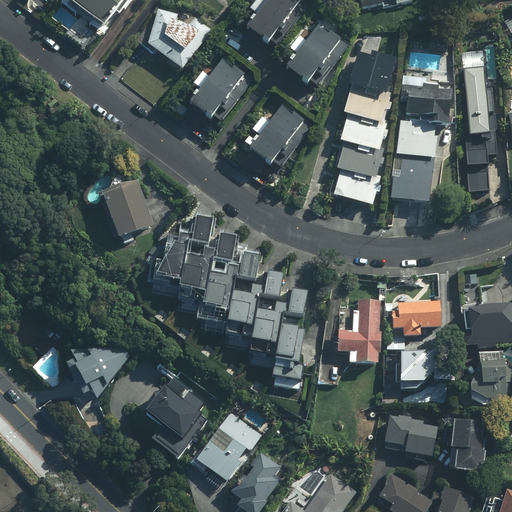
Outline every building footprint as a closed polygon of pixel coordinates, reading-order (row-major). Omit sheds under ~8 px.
[(133,0),(71,0),(71,2),(111,31),(133,0)] [(308,9),(297,0),(272,0),(250,28),(277,49),(308,9)] [(357,0),(359,10),(383,5),(383,9),(415,3),(414,0),(357,0)] [(191,28),(178,24),(180,16),(160,11),(150,47),(185,72),(213,32),(196,20),(191,28)] [(348,47),(322,28),(290,70),(316,89),(348,47)] [(430,34),(429,51),(450,52),(450,35),(430,34)] [(374,54),(372,58),(360,54),(351,85),(390,96),(400,62),(374,54)] [(253,83),(225,63),(194,106),(223,126),(253,83)] [(409,68),(405,102),(410,102),(408,119),(450,124),(457,74),(409,68)] [(485,69),(465,71),(474,194),(494,192),(492,159),(498,159),(494,96),(487,97),(485,69)] [(392,102),(353,92),(347,115),(387,125),(392,102)] [(313,130),(285,108),(252,150),(280,172),(313,130)] [(388,130),(348,121),(343,144),(383,153),(388,130)] [(440,129),(401,124),(398,155),(436,160),(440,129)] [(385,157),(346,148),(340,172),(379,181),(385,157)] [(435,166),(397,161),(393,199),(430,204),(435,166)] [(381,186),(341,177),(336,197),(375,207),(381,186)] [(140,182),(100,195),(115,242),(155,229),(140,182)] [(215,222),(200,219),(197,238),(169,234),(169,237),(162,279),(186,283),(191,244),(211,247),(215,222)] [(239,239),(223,237),(220,255),(208,253),(206,261),(192,258),(186,296),(209,300),(215,261),(235,264),(239,239)] [(262,258),(247,255),(244,273),(232,271),(231,277),(216,275),(209,315),(232,319),(239,280),(258,283),(262,258)] [(286,276),(271,274),(268,290),(255,288),(254,296),(239,294),(233,333),(256,337),(262,298),(282,301),(286,276)] [(258,351),(279,354),(276,378),(303,382),(310,331),(286,327),(287,316),(307,318),(311,293),(296,291),(293,309),(279,307),(278,314),(264,312),(258,351)] [(354,333),(341,332),(340,353),(353,353),(352,364),(378,366),(379,356),(382,357),(383,335),(379,335),(381,303),(360,302),(359,313),(355,312),(354,333)] [(400,313),(395,313),(395,331),(406,330),(407,339),(422,338),(422,330),(444,329),(442,303),(400,304),(400,313)] [(511,306),(471,310),(473,329),(463,330),(465,349),(511,344),(511,306)] [(86,397),(94,392),(99,401),(134,349),(74,354),(77,361),(69,366),(86,397)] [(455,351),(402,353),(403,386),(428,385),(437,374),(437,383),(456,382),(455,351)] [(507,362),(483,364),(484,385),(472,386),(472,391),(473,392),(474,392),(475,393),(476,394),(478,395),(479,395),(480,396),(481,397),(482,397),(484,398),(485,398),(486,398),(487,399),(489,399),(490,399),(491,400),(493,400),(494,400),(495,400),(495,404),(508,403),(508,394),(511,394),(511,378),(508,378),(507,362)] [(154,442),(179,460),(208,420),(168,391),(149,416),(165,428),(154,442)] [(262,436),(233,415),(220,432),(221,432),(199,462),(230,483),(243,465),(240,463),(249,451),(250,453),(262,436)] [(426,425),(391,418),(387,444),(410,449),(408,455),(435,460),(440,431),(425,428),(426,425)] [(489,428),(457,422),(452,447),(460,448),(456,469),(484,474),(488,449),(485,449),(489,428)] [(253,466),(256,469),(249,479),(246,477),(234,495),(237,497),(244,501),(239,509),(243,511),(264,511),(285,482),(277,477),(283,468),(261,454),(253,466)] [(345,511),(357,494),(332,476),(307,511),(305,511),(292,504),(286,511),(345,511)] [(392,511),(429,511),(434,504),(393,477),(380,497),(396,507),(392,511)] [(472,511),(477,500),(447,489),(438,511),(472,511)] [(511,511),(511,492),(509,492),(502,511),(511,511)]
